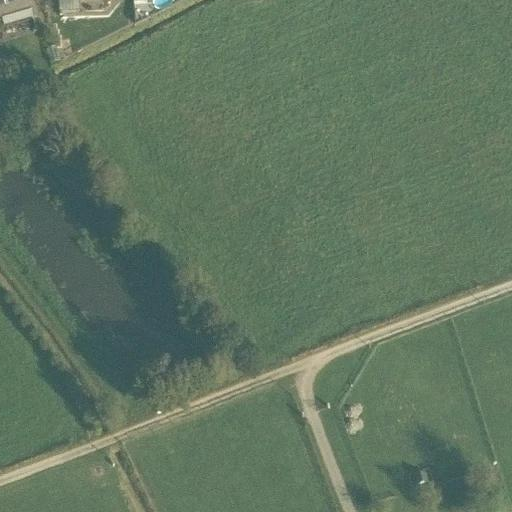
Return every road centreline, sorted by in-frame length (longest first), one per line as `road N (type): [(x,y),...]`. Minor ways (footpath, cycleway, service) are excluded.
road 1 (track): [(511,287),(292,370),(340,511)]
road 2 (track): [(292,370),(0,483)]
